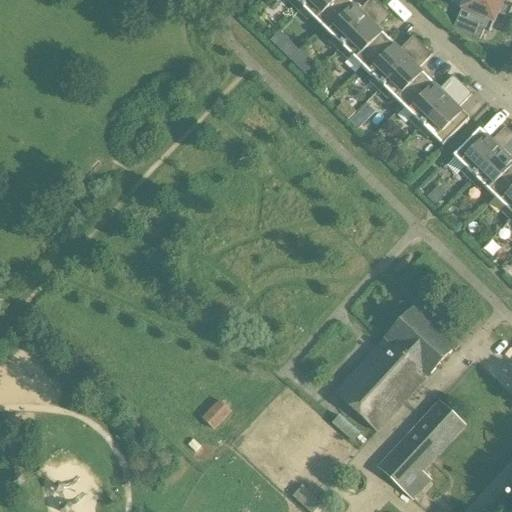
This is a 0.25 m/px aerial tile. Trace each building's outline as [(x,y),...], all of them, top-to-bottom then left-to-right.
[(299,14),(312,0),(292,0),(293,0),(289,4),(299,14)] [(312,0),(299,14),(307,23),(312,19),(322,29),(349,3),(346,0),(312,0)] [(371,0),(359,13),(349,3),(322,29),(333,39),(328,44),(338,53),(383,8),(374,0),(371,0)] [(511,6),(498,0),(466,0),(458,19),(453,30),(480,41),(485,30),(490,33),(498,15),(509,20),(511,11),(511,6)] [(383,8),(338,53),(347,62),(351,58),(362,69),(389,42),(378,31),(392,17),(383,8)] [(389,42),(362,69),(373,79),(369,83),(378,93),(423,48),(413,38),(399,52),(389,42)] [(432,57),(423,48),(378,93),(388,102),(392,98),(402,108),(429,81),(418,71),(432,57)] [(439,92),(429,81),(402,108),(413,118),(408,123),(418,132),(463,87),(453,77),(439,92)] [(463,87),(418,132),(427,141),(432,137),(443,148),(469,121),(458,110),(472,96),(463,87)] [(345,103),(337,111),(349,123),(350,121),(357,114),(345,103)] [(471,184),(511,141),(511,135),(505,129),(491,143),(480,132),(454,159),(465,170),(461,174),(471,184)] [(511,160),(511,141),(471,184),(480,193),(484,189),(495,199),(511,181),(511,163),(510,162),(511,160)] [(511,181),(495,199),(505,209),(501,213),(510,223),(511,221),(511,181)] [(384,343),(336,396),(377,434),(408,401),(457,347),(416,309),(384,343)] [(213,431),(231,413),(220,402),(202,420),(213,431)] [(466,428),(441,404),(427,419),(385,464),(382,473),(412,501),(430,482),(422,474),(466,428)] [(292,498),(307,511),(315,511),(322,506),(302,487),(292,498)]
